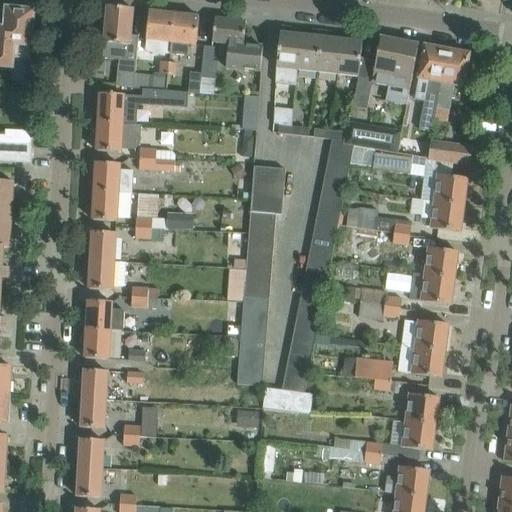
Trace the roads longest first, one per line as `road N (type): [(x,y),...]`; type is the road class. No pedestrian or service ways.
road 1 (residential): [(36,511),(48,496),(69,0)]
road 2 (residential): [(469,511),(511,205)]
road 3 (residential): [(511,37),(316,7)]
